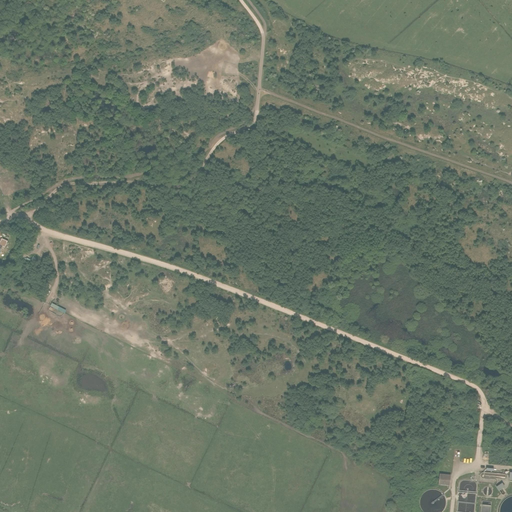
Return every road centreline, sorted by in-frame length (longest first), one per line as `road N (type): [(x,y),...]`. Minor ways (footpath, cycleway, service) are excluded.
road 1 (track): [(8,217),(195,275),(468,383),(483,403)]
road 2 (track): [(256,106),(252,125),(216,147),(183,187),(64,185),(26,217)]
